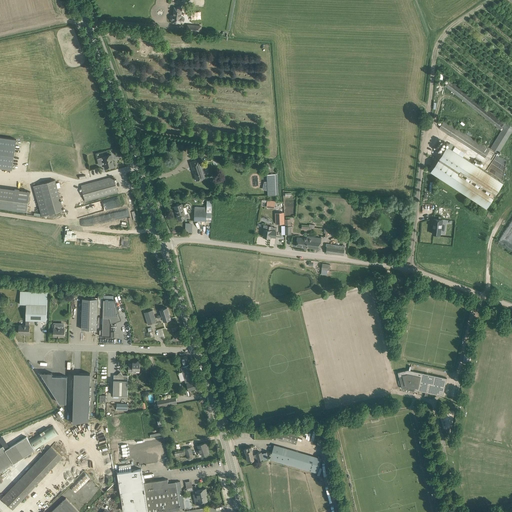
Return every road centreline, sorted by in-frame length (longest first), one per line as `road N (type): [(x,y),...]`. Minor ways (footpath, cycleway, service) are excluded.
road 1 (unclassified): [(511,307),(409,270),(163,244)]
road 2 (tertiary): [(163,244),(78,0)]
road 3 (unclassified): [(197,350),(21,345)]
road 4 (tertiary): [(242,511),(197,350)]
road 5 (track): [(409,270),(428,109)]
road 6 (track): [(0,215),(133,233),(157,228)]
